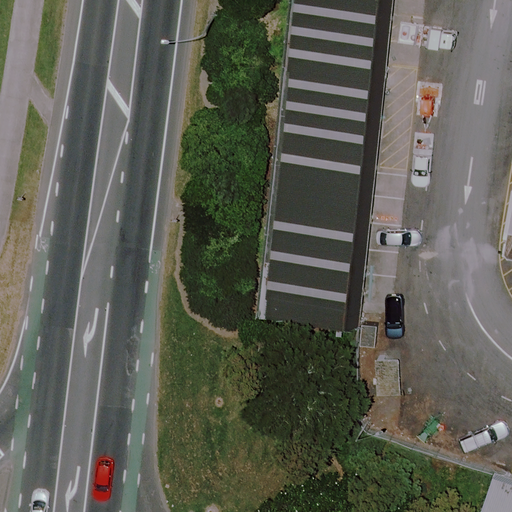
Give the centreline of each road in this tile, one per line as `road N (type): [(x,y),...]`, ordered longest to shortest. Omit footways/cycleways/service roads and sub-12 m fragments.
road 1 (trunk): [(74,340),(82,266),(111,170),(130,0)]
road 2 (trunk): [(55,511),(74,340)]
